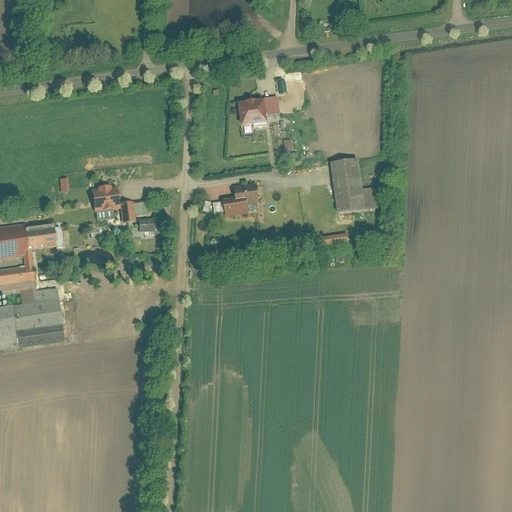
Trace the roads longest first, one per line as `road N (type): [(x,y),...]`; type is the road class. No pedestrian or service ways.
road 1 (unclassified): [(171,511),(191,65)]
road 2 (unclassified): [(191,65),(511,21)]
road 3 (unclassified): [(0,91),(191,65)]
